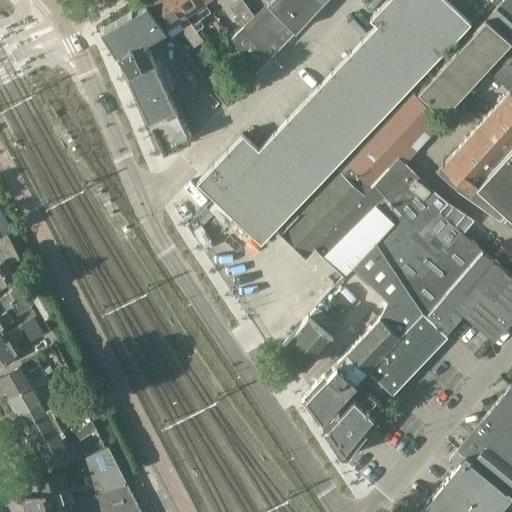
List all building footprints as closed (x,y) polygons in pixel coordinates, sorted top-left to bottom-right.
[(147,0),(146,1),(147,2),(165,29),(172,36),(183,28),(184,30),(184,32),(194,47),(203,40),(195,30),(173,0),(147,0)] [(203,1),(202,0),(173,0),(195,30),(203,25),(192,10),(203,1)] [(231,0),(202,0),(203,1),(205,0),(217,0),(220,3),(228,14),(233,11),(243,24),(246,21),(231,0)] [(268,0),(255,14),(235,34),(231,37),(256,72),(283,43),(284,44),(297,29),(312,13),(323,0),(268,0)] [(231,0),(246,21),(252,15),(241,0),(231,0)] [(366,131),(437,57),(471,21),(448,0),(386,0),(370,17),(377,24),(318,86),(366,131)] [(511,8),(502,0),(486,18),(472,34),(506,65),(511,70),(511,8)] [(511,0),(502,0),(511,8),(511,0)] [(132,9),(100,27),(123,63),(164,150),(191,138),(145,40),(165,29),(147,2),(133,10),(132,9)] [(506,65),(472,34),(418,91),(446,118),(457,106),(454,103),(486,68),(495,76),(506,65)] [(436,171),(457,190),(497,218),(505,209),(488,193),(511,168),(511,70),(506,65),(495,76),(510,90),(443,163),(436,171)] [(225,103),(240,87),(231,77),(216,91),(225,103)] [(243,133),(197,181),(238,219),(261,242),(366,131),(318,86),(259,147),(243,133)] [(431,134),(443,120),(414,92),(348,163),(347,162),(338,172),(339,173),(300,215),(299,213),(282,230),(307,253),(315,245),(324,254),(376,203),(410,166),(405,161),(416,149),(410,143),(424,128),(431,134)] [(376,203),(391,220),(393,223),(376,241),(405,285),(423,311),(425,311),(427,313),(482,248),(481,246),(481,247),(463,231),(474,218),(449,201),(426,182),(410,166),(376,203)] [(511,168),(488,193),(505,209),(511,215),(511,168)] [(0,238),(8,233),(13,231),(0,208),(0,238)] [(21,257),(8,233),(0,238),(0,283),(0,284),(18,273),(12,263),(21,257)] [(380,315),(348,349),(368,369),(371,372),(426,314),(425,312),(423,311),(405,285),(376,241),(352,266),(352,267),(354,266),(389,299),(380,315)] [(495,338),(511,317),(511,273),(482,248),(428,311),(448,329),(463,311),(495,338)] [(26,286),(45,319),(56,312),(37,280),(26,286)] [(0,337),(8,333),(3,325),(14,318),(13,316),(19,312),(20,314),(34,304),(22,284),(12,290),(17,298),(12,300),(14,304),(0,312),(0,337)] [(0,301),(0,312),(14,304),(12,300),(17,298),(12,290),(5,295),(10,301),(6,303),(4,299),(0,301)] [(335,321),(317,305),(309,314),(282,344),(283,345),(280,348),(281,353),(290,361),(295,362),(298,358),(305,364),(304,364),(306,365),(333,335),(335,321)] [(371,372),(392,392),(448,334),(426,314),(371,372)] [(8,333),(0,337),(0,363),(19,351),(14,344),(26,336),(23,331),(26,330),(33,341),(45,333),(35,316),(8,333)] [(367,369),(368,369),(348,349),(337,362),(302,399),(319,422),(352,386),(355,389),(371,372),(367,369)] [(0,374),(0,383),(7,396),(48,373),(48,374),(52,372),(49,368),(47,369),(44,364),(30,372),(24,361),(0,374)] [(7,396),(17,413),(62,389),(60,385),(56,387),(48,374),(48,373),(7,396)] [(380,392),(391,402),(397,396),(373,374),(367,380),(367,381),(380,392)] [(380,392),(367,381),(354,395),(360,400),(369,390),(376,396),(380,392)] [(460,446),(511,490),(511,385),(477,425),(460,446)] [(17,413),(27,432),(56,415),(51,407),(64,399),(61,395),(64,393),(62,389),(17,413)] [(377,397),(376,396),(369,390),(360,400),(354,395),(323,429),(333,444),(347,428),(350,431),(362,418),(359,416),(377,397)] [(350,431),(347,428),(333,444),(340,456),(348,456),(382,414),(377,409),(383,403),(377,397),(359,416),(362,418),(350,431)] [(37,449),(91,418),(85,409),(61,423),(56,415),(27,432),(37,449)] [(91,418),(37,449),(48,467),(75,451),(71,443),(97,429),(91,418)] [(25,491),(23,492),(29,511),(70,500),(93,493),(93,492),(126,481),(108,445),(86,456),(88,465),(92,476),(84,478),(85,483),(63,489),(57,470),(52,472),(51,472),(42,475),(32,478),(32,479),(31,482),(33,489),(26,491),(25,491)] [(511,511),(511,490),(460,446),(449,458),(457,464),(419,511),(418,511),(511,511)] [(128,511),(140,508),(126,481),(93,492),(93,494),(70,501),(70,500),(29,511),(128,511)]
